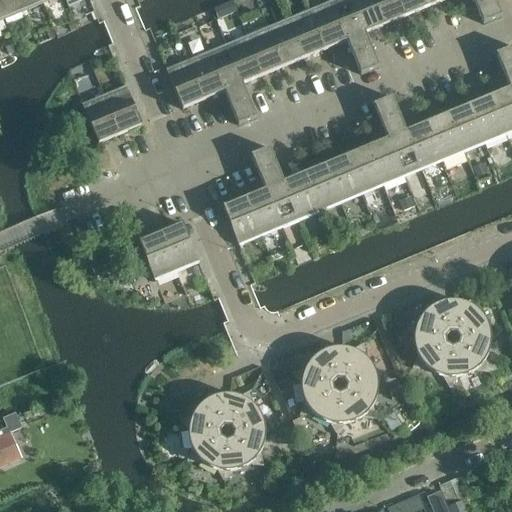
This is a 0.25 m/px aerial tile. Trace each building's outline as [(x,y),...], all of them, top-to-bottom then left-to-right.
[(23,12),(18,0),(0,0),(0,12),(3,21),(23,12)] [(43,4),(41,0),(18,0),(23,12),(43,4)] [(75,16),(93,9),(89,0),(79,0),(70,4),(75,16)] [(379,67),(365,35),(364,35),(349,0),(347,0),(333,6),(348,42),(347,42),(360,75),(360,76),(379,69),(379,67)] [(385,26),(374,0),(349,0),(364,35),(365,35),(385,26)] [(407,18),(399,0),(374,0),(385,26),(407,18)] [(428,9),(424,0),(399,0),(407,18),(428,9)] [(449,0),(448,0),(424,0),(428,9),(449,0)] [(501,17),(494,0),(472,0),(483,24),(482,24),(483,26),(502,18),(501,16),(501,17)] [(348,42),(333,6),(312,15),(326,51),(347,42),(348,42)] [(326,51),(312,15),(290,24),(305,60),(326,51)] [(305,60),(290,24),(269,32),(284,68),(305,60)] [(284,68),(269,32),(248,41),(263,77),(284,68)] [(263,77),(248,41),(227,50),(242,86),(243,86),(263,77)] [(511,48),(495,56),(496,57),(510,89),(511,89),(511,92),(511,48)] [(256,118),(243,86),(242,86),(227,50),(210,57),(225,93),(224,93),(238,126),(238,127),(257,119),(257,118),(256,118)] [(225,93),(210,57),(189,66),(204,102),(224,93),(225,93)] [(204,102),(189,66),(169,74),(167,75),(182,111),(184,111),(183,110),(204,102)] [(511,92),(511,89),(510,89),(489,98),(504,134),(511,130),(511,92)] [(142,128),(127,91),(125,92),(105,100),(120,136),(141,128),(142,128)] [(504,134),(489,98),(468,106),(483,142),(504,134)] [(420,169),(405,133),(406,132),(392,100),(393,100),(392,99),(373,106),(374,108),(387,140),(388,140),(403,176),(420,169)] [(120,136),(105,100),(85,109),(83,110),(98,146),(100,145),(99,145),(120,136)] [(483,142),(468,106),(447,115),(462,151),(483,142)] [(462,151),(447,115),(426,124),(441,160),(462,151)] [(426,124),(406,132),(405,133),(420,169),(441,160),(426,124)] [(403,176),(388,140),(387,140),(367,148),(382,184),(403,176)] [(382,184),(367,148),(346,157),(361,193),(382,184)] [(297,219),(282,184),(283,183),(270,151),(270,149),(251,157),(251,158),(265,191),(266,190),(281,226),(297,219)] [(361,193),(346,157),(325,166),(340,202),(361,193)] [(484,162),(473,167),(478,177),(489,172),(484,162)] [(340,202),(325,166),(304,175),(318,211),(340,202)] [(318,211),(304,175),(283,183),(282,184),(297,219),(318,211)] [(281,226),(266,190),(265,191),(245,199),(260,235),(281,226)] [(429,194),(423,197),(426,204),(432,201),(429,194)] [(410,196),(399,201),(404,211),(414,206),(410,196)] [(260,235),(245,199),(224,208),(224,207),(222,208),(237,244),(239,244),(260,235)] [(176,270),(196,262),(197,261),(182,225),(181,225),(161,234),(176,270)] [(139,243),(154,279),(155,278),(176,270),(161,234),(140,243),(140,242),(139,243)] [(96,274),(108,269),(102,256),(91,261),(96,274)] [(491,344),(491,342),(501,333),(489,328),(487,325),(487,324),(485,321),(483,318),(481,315),(477,312),(476,298),(464,305),(462,304),(459,303),(455,303),(453,303),(451,303),(448,303),(445,304),(434,296),(431,309),(429,311),(427,313),(424,315),(423,317),(421,320),(418,324),(405,328),(414,338),(414,339),(414,342),(414,344),(415,347),(415,348),(416,351),(416,354),(418,357),(412,370),(426,369),(430,372),(432,374),(435,375),(439,377),(441,378),(443,378),(450,390),(458,379),(461,379),(464,378),(468,376),(471,375),(473,374),(476,372),(489,374),(486,361),(488,357),(488,355),(489,353),(490,350),(491,347),(491,344)] [(378,392),(378,389),(388,380),(376,374),(374,370),(373,369),(371,367),(369,363),(367,361),(364,359),(364,345),(351,352),(347,351),(344,350),(341,350),(337,350),(335,350),(332,350),(321,343),(319,356),(315,359),(313,361),(311,363),(308,367),(306,371),(292,375),(301,385),(301,386),(301,389),(301,392),(302,395),(303,398),(303,400),(304,402),(305,404),(299,417),(313,416),(316,419),(320,421),(323,423),(326,424),(330,425),(337,437),(345,426),(349,425),(352,425),(355,423),(359,421),(363,419),(376,421),(373,408),(375,404),(376,401),(377,398),(377,396),(378,393),(378,392)] [(265,439),(265,436),(276,426),(263,421),(261,417),(260,416),(259,413),(256,410),(254,408),(252,405),(251,391),(239,398),(236,398),(233,397),(229,397),(228,396),(224,397),(220,397),(208,389),(206,403),(202,405),(200,408),(198,410),(195,413),(194,416),(193,417),(179,421),(189,431),(189,433),(189,436),(189,439),(189,442),(190,445),(190,446),(191,449),(192,450),(187,463),(200,462),(204,465),(208,468),(210,469),(213,471),(217,472),(224,484),(232,473),(236,472),(239,471),(242,470),(246,468),(250,465),(264,468),(260,454),(262,450),(263,447),(264,445),(264,443),(265,440),(265,439)] [(21,428),(16,415),(4,420),(10,433),(21,428)] [(0,469),(22,460),(10,433),(0,437),(0,469)] [(458,479),(438,488),(448,511),(455,511),(469,506),(458,479)] [(447,511),(440,493),(433,496),(427,498),(432,511),(447,511)]
